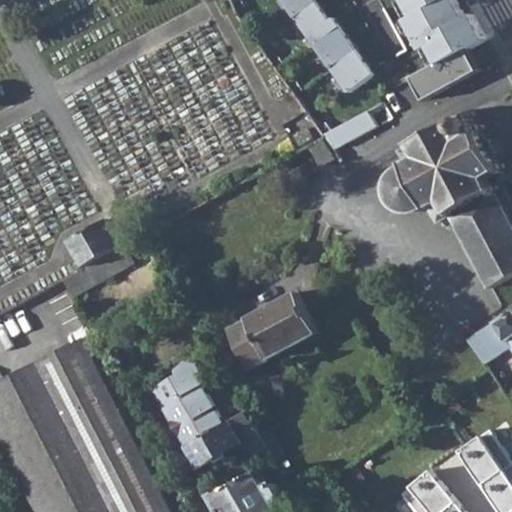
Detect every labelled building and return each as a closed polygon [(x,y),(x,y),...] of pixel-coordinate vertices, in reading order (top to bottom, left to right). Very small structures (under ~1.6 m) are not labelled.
[(284,0),(294,13),(313,0),(284,0)] [(335,22),(319,0),(313,0),(294,13),(316,43),(343,25),(339,19),(335,22)] [(408,0),(417,16),(410,20),(427,50),(434,47),(443,63),(416,78),(428,101),(485,70),(473,48),(491,39),(490,37),(477,14),(470,17),(460,0),(408,0)] [(363,51),(343,25),(316,43),(335,68),(363,51)] [(380,74),(363,51),(335,68),(355,94),(380,74)] [(388,103),(328,136),(338,151),(396,118),(388,103)] [(454,219),(500,191),(505,189),(502,183),(497,185),(492,177),(501,172),(503,177),(508,174),(505,169),(509,168),(506,163),(503,165),(483,131),(487,128),(485,124),(480,126),(475,117),(479,115),(477,111),(473,113),(472,109),(467,111),(469,115),(461,119),(459,116),(453,119),(455,123),(420,141),(418,137),(413,140),(415,143),(401,151),(412,169),(400,176),(394,186),(393,193),(393,204),(397,213),(406,218),(414,221),(434,217),(440,227),(454,219)] [(312,131),(296,140),(302,150),(318,141),(312,131)] [(312,147),(322,166),(336,157),(326,139),(312,147)] [(500,191),(454,219),(493,293),(511,283),(511,200),(510,198),(505,200),(500,191)] [(74,240),(90,268),(130,246),(114,218),(113,219),(74,240)] [(130,246),(90,268),(98,283),(138,262),(130,246)] [(76,296),(98,283),(90,268),(67,280),(76,296)] [(277,353),(286,371),(324,352),(313,333),(319,330),(298,291),(268,307),(231,327),(252,366),(277,353)] [(511,314),(472,339),(489,363),(511,348),(511,314)] [(101,337),(0,385),(0,435),(39,511),(198,511),(167,457),(171,455),(101,337)] [(220,355),(231,378),(243,371),(231,349),(220,355)] [(158,387),(168,405),(207,383),(197,365),(158,387)] [(230,421),(207,383),(168,405),(190,444),(230,421)] [(190,444),(203,467),(244,445),(251,457),(269,447),(249,410),(230,421),(190,444)] [(484,480),(511,461),(511,453),(491,423),(459,444),(484,480)] [(271,451),(286,477),(296,473),(281,445),(271,451)] [(511,461),(484,480),(505,511),(507,511),(511,508),(511,461)] [(420,511),(439,511),(457,498),(430,464),(401,488),(420,511)] [(287,511),(282,503),(289,500),(279,483),(271,487),(263,471),(219,495),(228,511),(287,511)] [(439,511),(469,511),(457,498),(439,511)]
